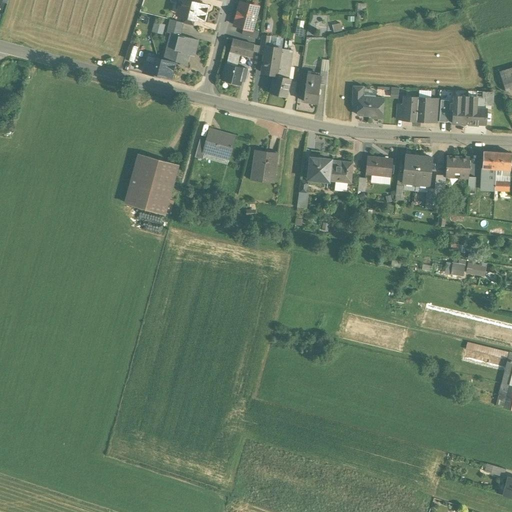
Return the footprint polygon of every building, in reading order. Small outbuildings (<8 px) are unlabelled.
[(189,1),(186,0),(180,0),(180,2),(178,7),(186,10),(184,17),(203,22),(208,6),(189,1)] [(257,7),(240,3),(238,11),(237,11),(236,18),(234,26),(243,28),(251,30),(251,29),(257,7)] [(183,23),(170,20),(168,26),(181,29),(183,23)] [(155,22),(152,32),(164,34),(166,24),(155,22)] [(333,25),(334,32),(343,31),(341,23),(333,25)] [(181,29),(168,26),(167,33),(170,34),(170,33),(179,36),(181,29)] [(251,30),(243,28),(241,35),(256,39),(258,31),(251,29),(251,30)] [(179,36),(170,33),(170,34),(163,60),(174,63),(174,64),(186,67),(190,49),(195,51),(198,40),(179,36)] [(254,45),(232,39),(229,52),(239,55),(252,58),(254,45)] [(269,42),(261,40),(259,53),(264,54),(267,54),(268,50),(269,42)] [(136,48),(129,46),(125,58),(133,61),(136,51),(136,48)] [(279,52),(268,50),(267,54),(264,54),(261,73),(274,75),(277,76),(279,64),(281,49),(280,49),(279,52)] [(292,51),(281,49),(279,64),(283,64),(283,65),(283,66),(290,67),(292,51)] [(239,55),(229,52),(226,63),(236,66),(239,55)] [(163,60),(157,59),(156,64),(146,62),(143,72),(158,76),(159,75),(171,78),(174,64),(174,63),(163,60)] [(226,63),(222,81),(239,85),(241,77),(245,78),(247,69),(236,66),(226,63)] [(290,67),(283,66),(282,73),(286,74),(285,78),(288,79),(290,67)] [(511,68),(499,72),(505,92),(511,89),(511,68)] [(327,72),(320,72),(319,75),(320,76),(319,84),(326,85),(327,72)] [(282,73),(280,73),(279,76),(277,76),(274,75),(270,93),(286,97),(290,79),(288,79),(285,78),(286,74),(282,73)] [(319,75),(307,74),(303,101),(317,103),(318,94),(319,84),(320,76),(319,75)] [(363,86),(352,86),(351,104),(358,104),(359,97),(363,97),(363,86)] [(482,98),(482,103),(476,103),(476,108),(485,109),(485,106),(487,106),(487,102),(486,102),(486,98),(486,97),(487,97),(487,92),(482,92),(482,98)] [(494,92),(487,92),(487,97),(486,97),(486,98),(486,102),(487,102),(487,106),(493,106),(494,92)] [(363,97),(359,97),(358,104),(357,115),(375,117),(375,119),(381,119),(382,98),(363,97)] [(468,97),(453,97),(453,104),(452,119),(452,123),(466,124),(467,108),(468,97)] [(476,98),(468,97),(467,108),(466,124),(467,124),(468,126),(472,126),(473,125),(486,125),(487,109),(485,109),(476,108),(476,103),(477,98),(476,98)] [(432,100),(404,98),(403,106),(402,119),(430,121),(431,109),(432,100)] [(448,101),(440,100),(439,111),(448,111),(447,119),(452,119),(453,104),(448,104),(448,101)] [(448,111),(439,111),(439,122),(447,123),(447,119),(448,111)] [(234,137),(208,130),(206,139),(202,151),(204,152),(228,158),(234,137)] [(200,137),(194,157),(202,159),(204,152),(202,151),(206,139),(200,137)] [(277,153),(254,150),(251,180),(273,183),(277,153)] [(497,153),(483,152),(482,168),(496,169),(497,153)] [(511,153),(497,153),(496,169),(504,170),(510,170),(511,153)] [(177,165),(138,155),(125,203),(164,214),(177,165)] [(418,156),(405,155),(402,183),(415,184),(418,156)] [(392,159),(367,156),(365,174),(391,177),(392,159)] [(431,158),(418,156),(415,184),(428,186),(431,158)] [(469,159),(446,157),(445,176),(468,177),(469,159)] [(330,160),(311,158),(309,179),(328,181),(329,165),(330,160)] [(353,163),(343,162),(342,167),(329,165),(328,181),(335,182),(347,183),(351,183),(353,163)] [(496,169),(482,168),(481,181),(495,182),(496,169)] [(443,176),(435,175),(434,189),(434,191),(444,192),(445,179),(442,179),(443,176)] [(366,178),(359,178),(358,190),(365,191),(366,178)] [(309,181),(300,180),(299,191),(307,192),(309,181)] [(495,182),(481,181),(481,189),(486,189),(495,190),(495,182)] [(347,183),(335,182),(334,191),(346,192),(347,183)] [(509,182),(495,182),(495,190),(509,191),(509,182)] [(404,186),(396,185),(395,199),(402,200),(404,186)] [(434,189),(426,188),(425,202),(432,203),(434,191),(434,189)] [(495,190),(486,189),(485,200),(494,200),(495,190)] [(468,236),(461,236),(460,244),(467,245),(468,236)] [(467,267),(452,264),(450,274),(463,276),(463,272),(486,276),(488,266),(467,262),(467,267)] [(511,326),(426,304),(421,326),(511,348),(511,326)] [(406,328),(348,313),(342,340),(399,354),(406,328)] [(509,353),(467,342),(465,349),(507,360),(509,353)] [(506,361),(465,350),(462,363),(503,373),(506,361)] [(511,361),(507,360),(504,372),(501,384),(509,386),(511,372),(511,361)] [(511,386),(509,386),(501,384),(496,406),(511,410),(511,386)] [(487,395),(478,391),(476,396),(485,400),(487,395)] [(505,469),(493,466),(491,474),(503,477),(505,469)] [(511,478),(508,478),(503,496),(511,498),(511,478)]
